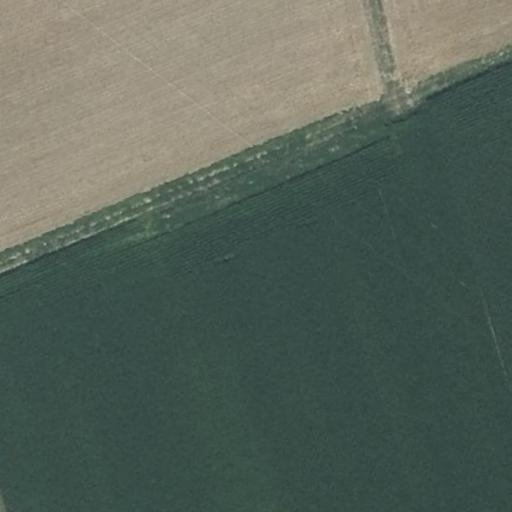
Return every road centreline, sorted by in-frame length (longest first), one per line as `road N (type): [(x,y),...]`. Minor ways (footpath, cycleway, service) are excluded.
road 1 (track): [(511,76),(0,282)]
road 2 (track): [(377,0),(405,119)]
